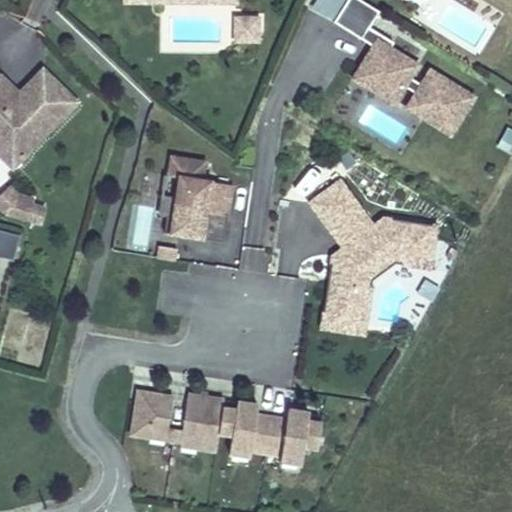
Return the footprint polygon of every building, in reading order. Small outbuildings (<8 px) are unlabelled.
[(417,80),(425,67),(397,50),(400,44),(376,29),(386,13),(363,0),(355,0),(340,24),(380,48),(385,51),(376,66),(371,62),(359,80),(377,91),(382,84),(405,98),(410,91),(421,97),(416,105),(432,115),(429,120),(457,138),(481,99),(436,72),(427,87),(417,80)] [(260,46),(261,23),(237,22),(236,45),(260,46)] [(376,66),(385,51),(380,48),(371,62),(376,66)] [(0,131),(1,131),(25,155),(77,103),(44,69),(30,83),(11,102),(0,98),(0,80),(2,75),(0,74),(0,131)] [(0,98),(11,102),(30,83),(2,75),(0,80),(0,98)] [(405,98),(382,84),(377,91),(400,106),(405,98)] [(511,127),(504,124),(494,146),(511,154),(511,151),(511,127)] [(0,156),(12,168),(25,155),(1,131),(0,131),(0,156)] [(209,162),(176,157),(173,175),(184,177),(177,218),(171,217),(168,233),(227,242),(236,186),(206,181),(209,162)] [(184,177),(173,175),(169,175),(162,216),(171,217),(177,218),(184,177)] [(377,282),(400,265),(435,271),(442,228),(390,220),(379,227),(346,182),(315,204),(350,253),(349,262),(342,267),(336,266),(329,313),(358,318),(362,286),(376,289),(377,282)] [(16,200),(17,194),(10,187),(0,197),(0,208),(5,213),(11,215),(16,200)] [(31,205),(33,199),(17,194),(16,200),(31,205)] [(31,205),(16,200),(11,215),(40,224),(45,209),(31,205)] [(0,257),(13,260),(18,230),(0,226),(0,257)] [(192,263),(194,252),(182,250),(180,261),(192,263)] [(369,336),(376,289),(362,286),(358,318),(329,313),(326,330),(369,336)] [(152,403),(154,394),(140,392),(138,401),(152,403)] [(175,397),(154,394),(152,403),(138,401),(133,435),(175,441),(177,429),(170,428),(175,397)] [(184,430),(177,429),(175,441),(182,442),(181,445),(218,450),(221,432),(224,408),(225,400),(189,394),(184,430)] [(237,411),(224,408),(221,432),(234,434),(231,452),(252,455),(253,450),(268,452),(273,418),(258,415),(259,405),(239,402),(237,411)] [(288,420),(273,418),(268,452),(283,454),(282,460),(303,463),(306,444),(319,446),(323,424),(309,422),(311,413),(290,410),(288,420)]
